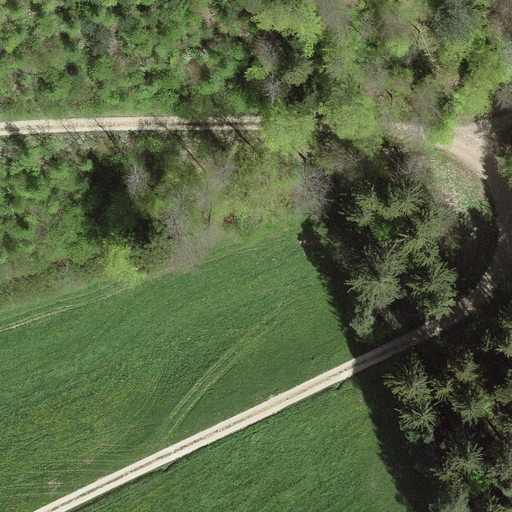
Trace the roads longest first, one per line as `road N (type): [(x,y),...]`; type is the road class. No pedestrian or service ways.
road 1 (track): [(511,233),(506,260),(484,289),(394,348),(45,511)]
road 2 (track): [(467,157),(445,143),(375,129),(0,129)]
road 3 (track): [(0,280),(433,141)]
